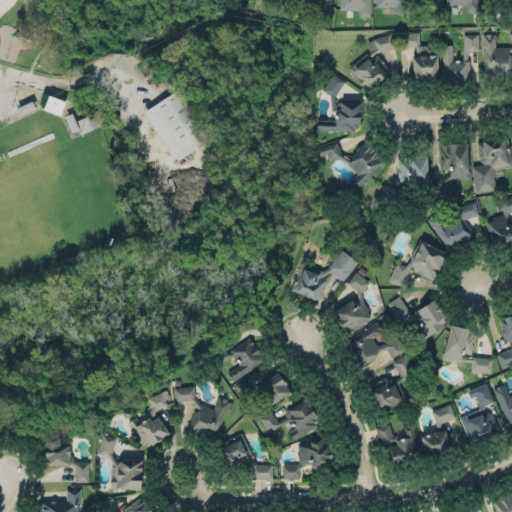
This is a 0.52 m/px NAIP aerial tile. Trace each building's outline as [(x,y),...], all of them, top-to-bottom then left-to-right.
[(309,0),(314,1),(313,9),(329,12),(330,0),(309,0)] [(358,10),(358,16),(370,16),(370,0),(339,0),(339,10),(358,10)] [(394,7),(394,13),(400,13),(400,0),(375,0),(375,6),(394,7)] [(444,0),(476,0),(476,9),(466,10),(465,3),(445,4),(444,0)] [(394,46),(391,33),(366,39),(370,56),(352,60),(358,85),(387,78),(380,50),(394,46)] [(399,33),(399,46),(415,46),(415,53),(427,53),(426,45),(418,45),(417,33),(399,33)] [(482,34),(483,79),(511,76),(511,55),(509,54),(509,52),(511,50),(511,34),(509,35),(511,44),(511,45),(508,48),(508,46),(495,46),(494,33),(488,34),(482,34)] [(462,34),(463,50),(478,49),(478,34),(462,34)] [(469,59),(452,60),(451,44),(441,45),(443,81),(469,80),(469,59)] [(411,55),(411,77),(420,76),(420,78),(430,78),(430,75),(438,75),(438,58),(437,58),(437,54),(425,55),(423,53),(419,53),(418,55),(411,55)] [(321,89),(333,97),(344,80),(332,73),(321,89)] [(143,110),(173,161),(209,140),(179,89),(143,110)] [(64,100),(47,95),(43,109),(59,115),(64,100)] [(334,119),(316,119),(315,129),(359,130),(359,102),(335,101),(334,119)] [(65,114),(70,135),(78,133),(73,112),(65,114)] [(81,132),(100,125),(96,112),(77,119),(81,132)] [(510,167),(508,146),(504,146),(503,138),(476,141),(479,165),(471,165),(474,191),(494,189),(492,169),(510,167)] [(365,139),(370,144),(371,143),(375,149),(380,155),(379,156),(385,161),(356,191),(347,183),(356,173),(347,164),(347,163),(337,157),(328,160),(325,154),(320,156),(317,148),(336,141),(340,153),(349,158),(355,152),(354,148),(357,146),(358,144),(361,144),(365,139)] [(450,168),(450,179),(468,178),(467,143),(439,143),(440,168),(450,168)] [(426,155),(396,156),(397,185),(427,184),(426,155)] [(448,196),(447,176),(432,177),(433,197),(448,196)] [(377,201),(394,207),(400,190),(382,184),(377,201)] [(511,195),(498,199),(502,215),(485,219),(492,250),(511,244),(511,221),(509,222),(507,212),(511,210),(511,195)] [(455,206),(457,215),(442,219),(440,212),(432,214),(441,249),(472,241),(467,217),(478,214),(474,201),(455,206)] [(433,278),(445,252),(419,240),(410,258),(404,264),(395,261),(388,279),(401,285),(408,268),(411,266),(412,268),(413,269),(433,278)] [(290,285),(295,272),(299,274),(303,264),(314,269),(316,266),(321,269),(327,266),(341,249),(349,254),(357,261),(342,279),(330,270),(322,275),(325,276),(324,285),(319,297),(303,291),(290,285)] [(331,308),(348,332),(369,319),(370,315),(367,311),(367,309),(361,299),(360,291),(368,281),(355,271),(346,282),(355,289),(355,295),(331,308)] [(433,299),(409,312),(399,295),(387,302),(397,320),(407,315),(411,322),(418,318),(423,328),(416,331),(420,339),(447,324),(433,299)] [(499,318),(503,317),(503,315),(511,313),(511,361),(501,366),(496,354),(511,348),(511,340),(508,341),(503,337),(499,318)] [(449,321),(459,321),(463,323),(463,322),(468,325),(467,327),(474,329),(473,332),(475,333),(473,339),(471,339),(471,340),(472,343),(471,352),(463,350),(462,352),(461,352),(460,354),(471,355),(472,354),(491,356),(489,371),(470,368),(471,359),(460,358),(459,359),(449,357),(449,358),(441,356),(442,350),(449,321)] [(354,367),(386,349),(390,357),(405,349),(397,336),(377,347),(371,337),(382,331),(377,322),(340,342),(354,367)] [(264,361),(249,337),(226,351),(221,342),(210,348),(218,363),(233,354),(240,364),(227,372),(232,381),(264,361)] [(366,385),(380,412),(406,398),(396,380),(414,371),(405,354),(392,361),(400,376),(390,382),(386,375),(366,385)] [(290,393),(279,372),(250,386),(246,377),(235,383),(242,399),(262,389),(269,404),(290,393)] [(511,372),(511,373),(511,394),(508,396),(504,384),(493,387),(507,427),(511,424),(511,372)] [(466,389),(469,397),(475,395),(480,408),(459,415),(470,444),(499,434),(491,410),(484,413),(481,405),(492,401),(486,382),(466,389)] [(187,425),(196,406),(191,399),(175,400),(173,386),(193,384),(195,397),(199,402),(213,408),(218,396),(223,397),(226,398),(226,399),(232,402),(230,409),(226,408),(214,435),(187,425)] [(127,420),(130,416),(135,415),(138,420),(147,413),(151,405),(147,397),(166,388),(169,396),(164,398),(167,403),(155,408),(152,416),(156,413),(167,429),(143,445),(127,420)] [(283,411),(286,416),(277,421),(271,410),(259,417),(269,434),(284,425),(292,439),(319,423),(305,398),(283,411)] [(430,410),(435,425),(455,417),(449,403),(430,410)] [(412,428),(402,430),(404,437),(393,439),(390,423),(375,426),(380,447),(388,446),(392,464),(418,460),(412,428)] [(449,449),(444,429),(419,436),(425,456),(449,449)] [(113,464),(108,455),(96,451),(102,432),(115,435),(111,451),(116,459),(116,463),(113,464)] [(42,434),(44,463),(68,461),(74,465),(74,479),(88,479),(87,461),(76,461),(72,459),(71,456),(68,452),(68,445),(70,442),(70,437),(68,434),(58,435),(58,434),(42,434)] [(271,478),(271,463),(248,464),(247,437),(220,438),(221,469),(248,468),(248,478),(271,478)] [(330,466),(329,439),(297,440),(298,463),(281,464),(282,479),(300,478),(299,464),(310,464),(310,467),(330,466)] [(110,485),(116,486),(116,484),(139,486),(139,462),(134,463),(138,459),(139,456),(117,457),(116,459),(116,463),(113,464),(112,465),(110,466),(110,485)] [(37,511),(37,498),(65,498),(65,489),(80,489),(80,501),(77,501),(77,511),(37,511)] [(491,500),(496,511),(511,511),(511,491),(504,494),(504,493),(498,495),(499,497),(491,500)] [(151,511),(150,510),(150,508),(142,497),(130,504),(119,511),(115,511),(111,497),(94,502),(97,511),(151,511)]
